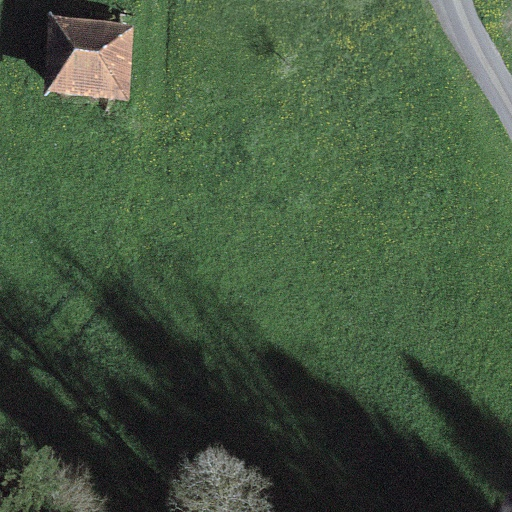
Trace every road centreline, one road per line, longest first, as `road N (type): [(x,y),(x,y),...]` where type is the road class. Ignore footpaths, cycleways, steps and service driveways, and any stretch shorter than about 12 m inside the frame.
road 1 (track): [(0,375),(56,339),(124,247),(138,195),(152,0)]
road 2 (track): [(511,108),(456,0)]
